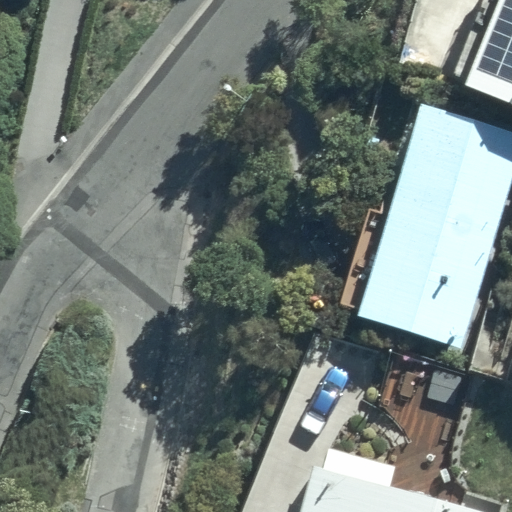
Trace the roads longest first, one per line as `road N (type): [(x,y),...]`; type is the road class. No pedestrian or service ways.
road 1 (residential): [(98,203),(131,229),(152,261),(157,298),(114,511)]
road 2 (residential): [(98,203),(260,0)]
road 3 (residential): [(0,337),(98,203)]
